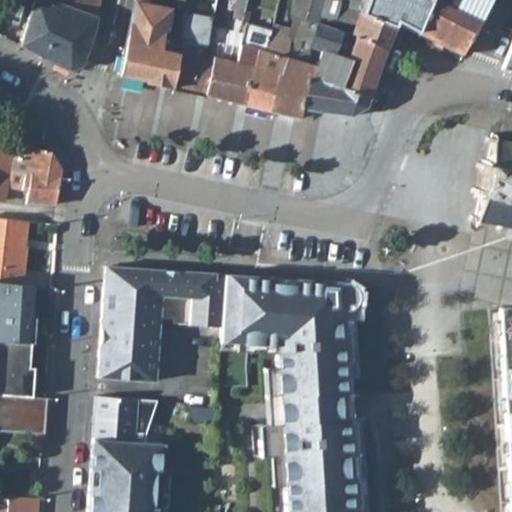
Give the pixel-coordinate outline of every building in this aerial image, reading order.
[(33,0),(20,45),(43,55),(57,0),(33,0)] [(57,0),(43,55),(69,68),(80,63),(91,28),(96,0),(57,0)] [(143,82),(168,87),(175,52),(172,51),(174,41),(159,37),(160,32),(163,32),(168,8),(141,2),(141,0),(133,0),(118,74),(144,80),(143,82)] [(236,0),(232,18),(240,21),(245,0),(236,0)] [(294,0),(291,14),(310,19),(316,17),(353,26),(351,34),(384,48),(391,26),(358,13),(363,0),(294,0)] [(394,18),(415,30),(427,0),(363,0),(358,13),(391,26),(394,18)] [(434,40),(461,54),(489,0),(427,0),(415,30),(434,40)] [(212,17),(181,11),(174,41),(172,51),(175,52),(168,87),(203,96),(213,58),(204,56),(208,37),(212,17)] [(271,25),(289,30),(289,17),(274,13),(271,25)] [(286,56),(303,62),(305,51),(298,50),(302,36),(309,38),(314,23),(339,32),(351,34),(353,26),(316,17),(310,19),(291,14),(289,17),(289,30),(289,39),(286,56)] [(320,50),(331,54),(339,32),(314,23),(309,38),(302,36),(298,50),(305,51),(307,46),(320,50)] [(242,25),(237,24),(234,39),(239,40),(242,25)] [(270,31),(242,25),(239,40),(238,45),(265,51),(270,31)] [(265,51),(286,56),(289,39),(289,30),(271,25),(270,31),(265,51)] [(340,87),(366,97),(384,48),(351,34),(339,32),(331,54),(349,61),(340,87)] [(213,58),(233,63),(238,45),(223,42),(222,44),(214,43),(215,39),(208,37),(204,56),(213,58)] [(511,44),(502,68),(511,70),(511,44)] [(242,105),(269,111),(275,77),(279,78),(286,56),(265,51),(238,45),(233,63),(251,67),(242,105)] [(300,108),(348,116),(363,105),(366,97),(340,87),(349,61),(331,54),(320,50),(316,65),(313,77),(307,75),(300,108)] [(269,111),(299,118),(300,108),(307,75),(313,77),(316,65),(303,62),(286,56),(279,78),(275,77),(269,111)] [(203,96),(242,105),(251,67),(233,63),(213,58),(203,96)] [(511,140),(511,142),(495,139),(496,134),(491,133),(490,138),(485,137),(484,142),(488,142),(484,160),(479,159),(479,163),(475,162),(473,168),(478,168),(474,187),(469,187),(468,192),(472,193),(472,197),(476,198),(472,215),(468,214),(467,219),(473,220),(472,225),(477,226),(478,221),(494,225),(493,229),(499,230),(500,226),(511,228),(511,140)] [(0,150),(0,198),(5,199),(7,185),(27,188),(25,201),(55,203),(60,168),(51,151),(26,142),(23,156),(0,150)] [(0,281),(20,284),(24,246),(22,246),(25,220),(0,217),(0,281)] [(95,376),(153,380),(157,316),(171,317),(171,322),(219,325),(221,292),(222,273),(103,265),(95,376)] [(250,275),(222,273),(221,292),(249,294),(250,275)] [(289,278),(250,275),(249,294),(221,292),(219,325),(218,349),(246,350),(246,343),(273,345),(273,352),(275,387),(276,401),(277,416),(277,423),(265,423),(259,424),(260,439),(257,439),(258,456),(268,455),(275,455),(277,484),(281,484),(282,511),(350,511),(350,492),(351,492),(348,436),(346,436),(345,418),(341,418),(341,412),(340,397),(340,390),(344,390),(341,345),(343,345),(340,308),(346,308),(352,308),(354,304),(356,299),(356,295),(354,290),(351,286),(347,283),(342,282),(325,280),(289,278)] [(0,281),(0,307),(14,309),(12,322),(5,321),(3,338),(10,338),(10,341),(29,343),(33,285),(20,284),(0,281)] [(509,511),(511,511),(511,306),(497,308),(509,511)] [(14,309),(0,307),(0,340),(10,341),(10,338),(3,338),(5,321),(12,322),(14,309)] [(0,340),(0,369),(27,372),(27,366),(29,343),(10,341),(0,340)] [(273,345),(246,343),(246,350),(273,352),(273,345)] [(27,366),(27,372),(0,369),(0,393),(30,396),(32,367),(27,366)] [(276,401),(275,387),(263,388),(265,423),(277,423),(277,416),(276,401)] [(0,393),(0,429),(42,432),(43,432),(45,397),(30,396),(0,393)] [(131,441),(133,441),(144,442),(145,433),(156,400),(95,395),(91,437),(97,438),(131,441)] [(187,422),(213,424),(214,408),(189,406),(187,422)] [(97,438),(91,437),(88,484),(94,484),(97,438)] [(131,441),(97,438),(94,484),(88,484),(88,489),(87,497),(94,497),(94,507),(87,507),(86,511),(154,511),(155,504),(159,504),(163,444),(144,442),(133,441),(131,441)] [(270,484),(277,484),(275,455),(268,455),(270,484)] [(0,511),(36,511),(38,497),(8,495),(7,505),(0,505),(0,511)]
